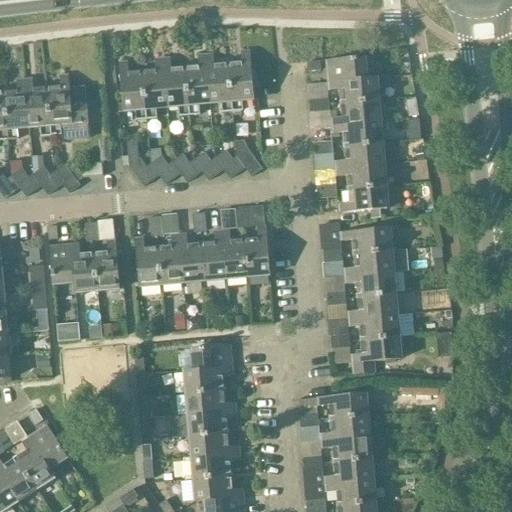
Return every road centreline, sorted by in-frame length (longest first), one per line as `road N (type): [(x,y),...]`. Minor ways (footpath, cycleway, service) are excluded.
road 1 (residential): [(290,511),(282,402),(310,314),(302,186)]
road 2 (residential): [(0,216),(302,186)]
road 3 (tertiary): [(496,225),(504,0)]
road 4 (tertiary): [(457,6),(496,225)]
road 5 (tertiary): [(495,415),(504,357),(496,225)]
